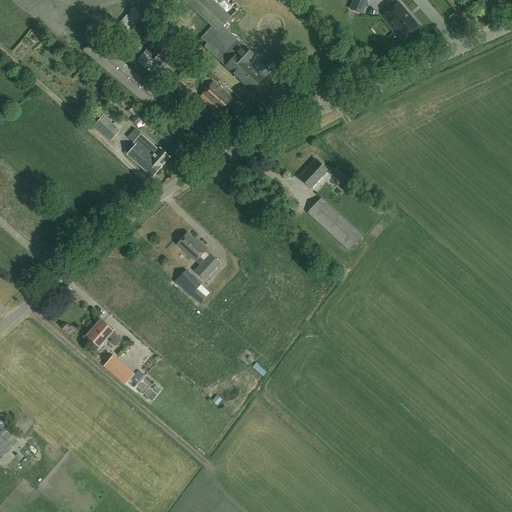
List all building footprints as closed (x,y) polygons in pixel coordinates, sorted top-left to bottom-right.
[(235,11),(223,0),(181,0),(212,27),(201,39),(207,44),(204,47),(225,66),(224,66),(251,90),(269,70),(253,55),(239,42),(253,27),(235,11)] [(400,2),(385,15),(402,37),(418,25),(400,2)] [(304,28),(299,34),(305,40),(310,35),(304,28)] [(156,91),(94,38),(83,51),(145,104),(156,91)] [(21,54),(26,47),(22,44),(17,51),(21,54)] [(181,79),(174,84),(186,99),(193,94),(181,79)] [(233,101),(211,82),(198,98),(219,116),(233,101)] [(107,117),(99,126),(115,140),(123,131),(107,117)] [(139,135),(134,130),(127,137),(133,143),(124,152),(126,154),(151,177),(161,167),(160,167),(169,157),(159,148),(157,150),(140,134),(139,135)] [(328,171),(316,160),(300,177),(312,188),(328,171)] [(380,207),(363,190),(358,195),(379,214),(385,208),(381,205),(380,207)] [(363,236),(322,197),(308,212),(349,251),(363,236)] [(198,243),(187,233),(176,244),(195,261),(199,257),(203,261),(194,271),(205,280),(220,263),(209,254),(208,255),(204,251),(206,248),(199,242),(198,243)] [(202,284),(186,270),(175,282),(200,304),(206,298),(197,290),(202,284)] [(113,331),(100,320),(86,336),(99,347),(108,336),(112,340),(110,342),(115,347),(122,340),(112,331),(113,331)] [(135,376),(116,360),(108,369),(128,385),(132,380),(138,385),(145,377),(139,372),(135,376)] [(19,441),(3,429),(0,432),(0,455),(3,458),(11,447),(13,448),(19,441)]
